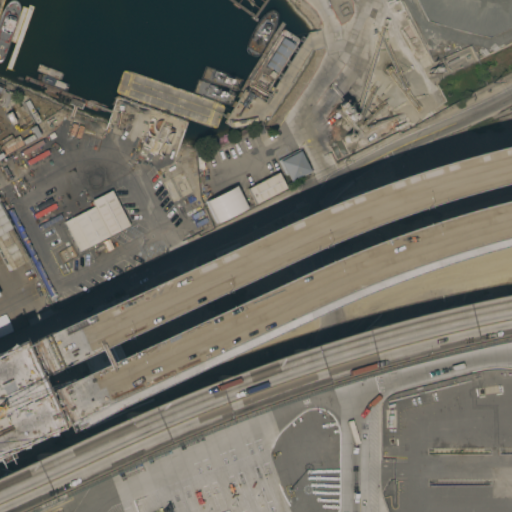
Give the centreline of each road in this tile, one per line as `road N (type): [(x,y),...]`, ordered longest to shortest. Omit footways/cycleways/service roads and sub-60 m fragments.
road 1 (tertiary): [(511,92),(0,358)]
road 2 (motorway): [(0,425),(300,287),(511,215)]
road 3 (motorway): [(511,159),(297,230),(0,366)]
road 4 (residential): [(337,324),(355,399),(360,511)]
road 5 (residential): [(337,324),(308,195)]
